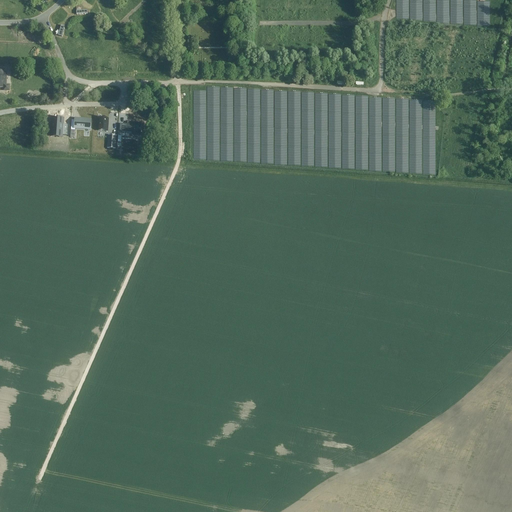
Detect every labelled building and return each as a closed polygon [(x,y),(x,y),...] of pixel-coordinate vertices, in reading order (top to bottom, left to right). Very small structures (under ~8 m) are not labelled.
[(7,84),(7,72),(4,72),(4,68),(0,68),(0,75),(0,81),(0,87),(3,88),(3,91),(10,91),(10,84),(7,84)] [(50,136),(54,136),(54,135),(58,135),(58,136),(62,137),(62,136),(67,136),(68,132),(63,132),(63,125),(62,125),(62,119),(56,119),(56,118),(55,118),(55,119),(52,118),(51,125),(53,125),(52,129),(51,129),(50,136)] [(100,119),(99,131),(108,131),(108,119),(100,119)] [(76,120),(75,128),(90,129),(90,120),(76,120)] [(124,126),(123,133),(132,133),(132,132),(139,132),(139,130),(141,130),(141,124),(138,124),(138,123),(128,123),(127,127),(124,126)] [(115,149),(116,136),(108,135),(107,149),(115,149)]
